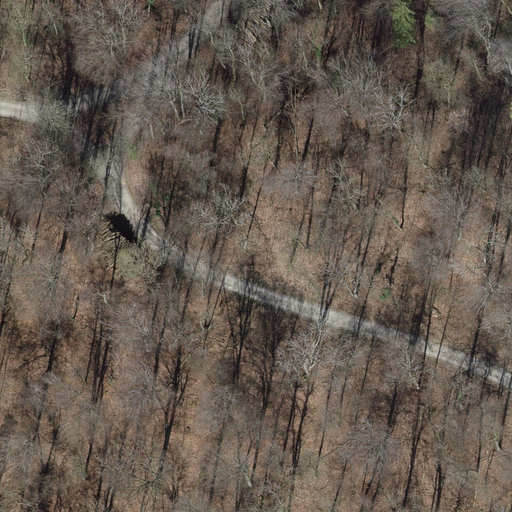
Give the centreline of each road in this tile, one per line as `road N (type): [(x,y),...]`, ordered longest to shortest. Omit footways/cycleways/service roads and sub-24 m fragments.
road 1 (track): [(0,114),(56,113),(135,225),(205,276),(511,378)]
road 2 (track): [(56,113),(151,78),(226,0)]
road 3 (track): [(151,78),(124,129),(117,200)]
